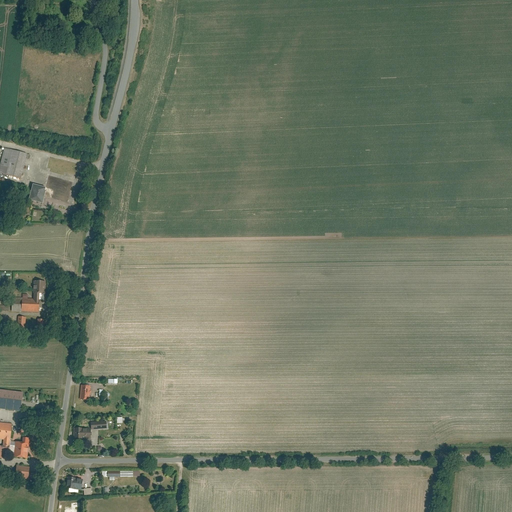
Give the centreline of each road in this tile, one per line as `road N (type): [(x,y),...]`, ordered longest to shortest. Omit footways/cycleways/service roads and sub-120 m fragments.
road 1 (unclassified): [(511,456),(58,461)]
road 2 (tertiary): [(111,130),(58,461)]
road 3 (unclassified): [(111,130),(95,117),(104,51),(93,0)]
road 4 (tertiary): [(135,0),(111,130)]
